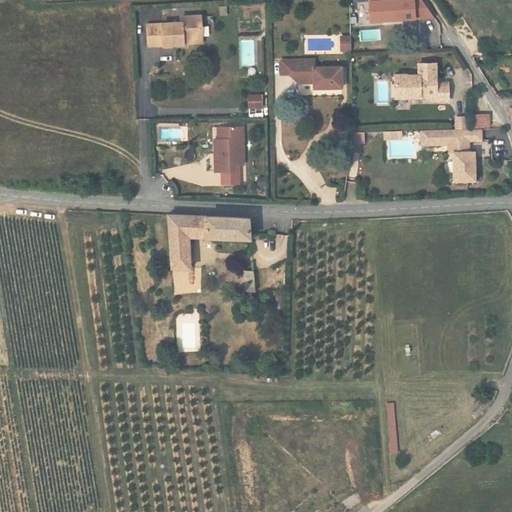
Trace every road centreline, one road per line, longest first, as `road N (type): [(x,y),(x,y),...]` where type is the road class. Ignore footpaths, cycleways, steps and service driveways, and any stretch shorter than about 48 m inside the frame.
road 1 (tertiary): [(0,193),(334,212),(511,202)]
road 2 (unclassified): [(511,375),(482,424),(377,511)]
road 3 (unclassified): [(434,9),(511,131)]
